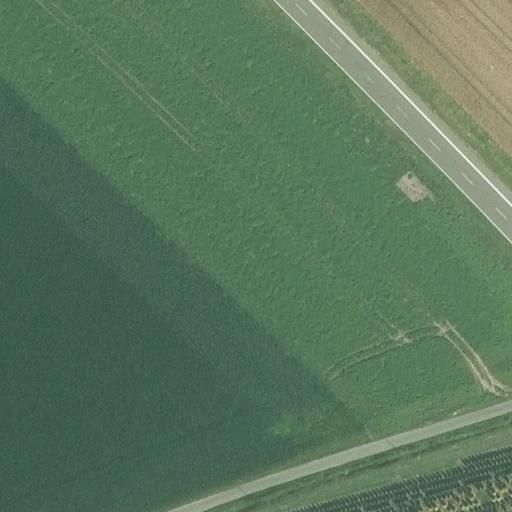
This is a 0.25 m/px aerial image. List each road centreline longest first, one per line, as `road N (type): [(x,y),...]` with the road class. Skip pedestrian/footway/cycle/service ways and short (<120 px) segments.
road 1 (unclassified): [(511,406),(195,511)]
road 2 (secondary): [(511,225),(290,0)]
